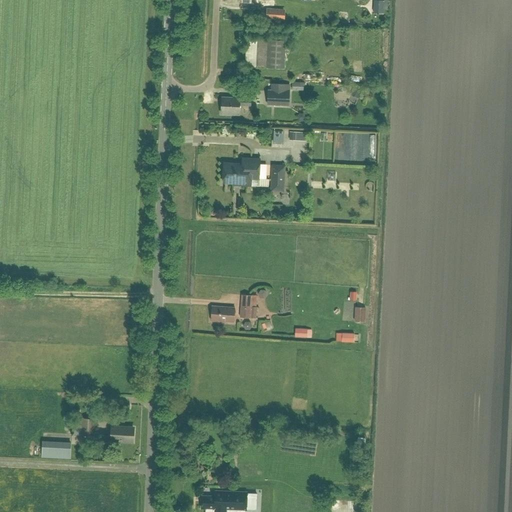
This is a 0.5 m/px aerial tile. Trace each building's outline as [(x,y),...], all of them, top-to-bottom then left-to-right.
[(386,12),(386,0),(371,0),(372,12),(386,12)] [(268,10),(267,18),(283,20),(284,11),(268,10)] [(284,69),(285,41),(247,39),(246,67),(256,68),(284,69)] [(303,90),(303,81),(292,81),(292,90),(303,90)] [(285,84),(272,84),(271,90),(268,90),(268,105),(289,105),(289,91),(285,91),(285,84)] [(251,106),(251,97),(240,97),(240,99),(222,98),(222,114),(240,114),(240,106),(251,106)] [(274,130),(273,143),(283,143),(283,130),(274,130)] [(289,140),(307,140),(307,131),(289,131),(289,140)] [(259,179),(260,159),(242,158),(242,164),(224,164),(223,183),(234,183),(234,185),(251,186),(251,179),(259,179)] [(284,191),(285,166),(273,166),(272,191),(284,191)] [(255,319),(256,307),(255,307),(256,296),(241,295),(240,318),(255,319)] [(234,323),(235,308),(214,306),(214,309),(212,309),(212,321),(234,323)] [(355,322),(365,322),(366,308),(356,308),(355,322)] [(295,337),(307,337),(307,330),(296,329),(295,337)] [(354,342),(354,334),(342,333),(342,342),(354,342)] [(94,436),(95,419),(82,418),(81,435),(94,436)] [(134,443),(135,430),(133,430),(133,427),(112,426),(111,442),(134,443)] [(71,458),(71,441),(42,441),(41,457),(71,458)] [(202,496),(201,509),(206,509),(205,511),(226,511),(227,511),(230,511),(231,510),(234,510),(233,511),(244,511),(245,510),(246,510),(247,503),(251,503),(252,494),(247,494),(247,492),(215,491),(215,497),(202,496)]
